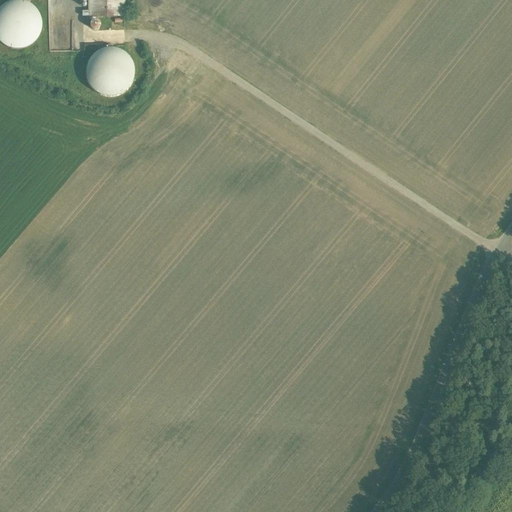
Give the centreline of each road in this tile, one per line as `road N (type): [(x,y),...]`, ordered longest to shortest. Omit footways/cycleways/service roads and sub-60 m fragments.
road 1 (track): [(77,0),(81,28),(155,36),(191,50),(499,252)]
road 2 (unclassified): [(499,252),(402,470),(374,511)]
